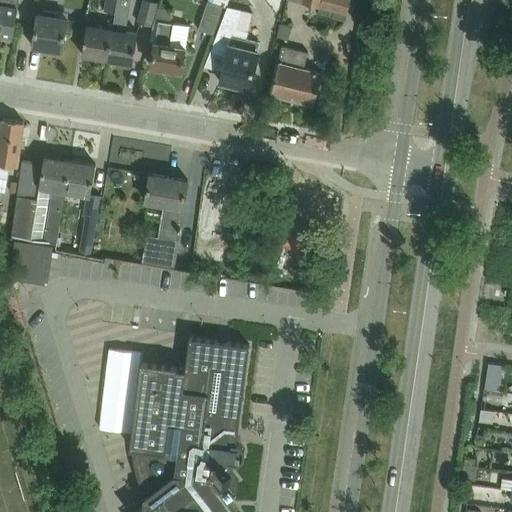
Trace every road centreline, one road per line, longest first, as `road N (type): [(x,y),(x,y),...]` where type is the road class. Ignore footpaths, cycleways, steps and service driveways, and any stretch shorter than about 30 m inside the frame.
road 1 (tertiary): [(391,164),(346,511)]
road 2 (tertiary): [(393,511),(440,171)]
road 3 (residential): [(287,145),(0,93)]
road 4 (tertiary): [(440,171),(464,0)]
road 5 (tertiary): [(412,0),(391,164)]
